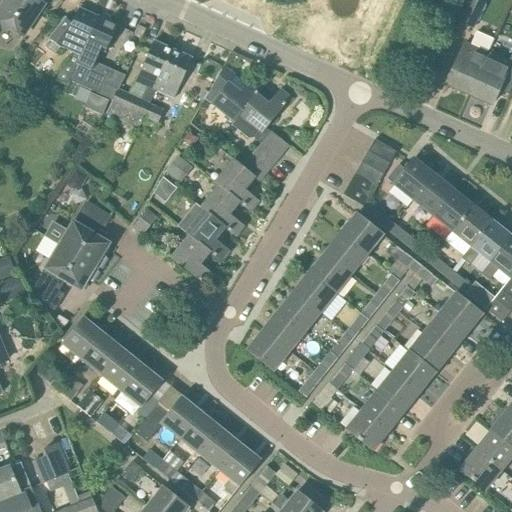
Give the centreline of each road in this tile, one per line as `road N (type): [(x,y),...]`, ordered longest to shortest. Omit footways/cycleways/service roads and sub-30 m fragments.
road 1 (residential): [(400,487),(338,470),(223,387),(211,349),(227,312)]
road 2 (residential): [(227,312),(360,88)]
road 3 (unclassified): [(360,88),(162,0)]
road 4 (residential): [(400,487),(511,342)]
road 5 (unclassified): [(511,155),(360,88)]
